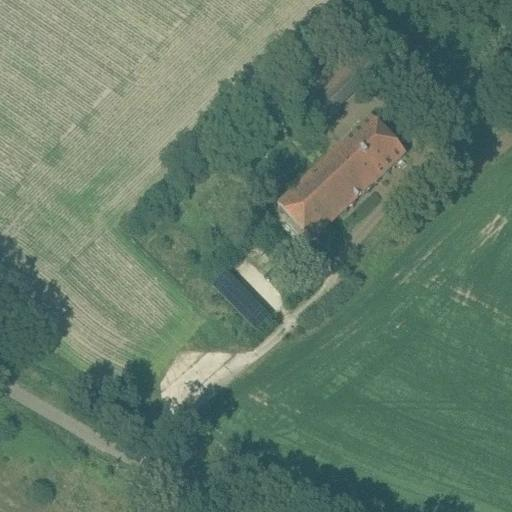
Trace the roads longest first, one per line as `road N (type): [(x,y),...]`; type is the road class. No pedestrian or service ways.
road 1 (unclassified): [(245,511),(0,382)]
road 2 (unknown): [(134,455),(281,331),(281,312),(236,273)]
